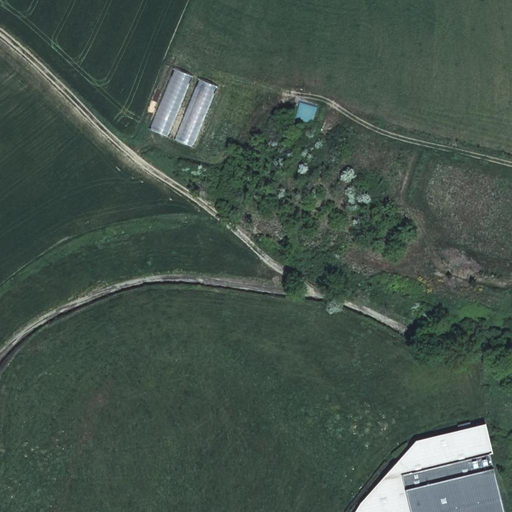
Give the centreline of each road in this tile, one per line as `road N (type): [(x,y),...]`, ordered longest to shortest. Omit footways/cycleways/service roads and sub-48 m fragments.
road 1 (track): [(511,333),(447,339),(317,294),(165,278),(92,294),(0,350)]
road 2 (track): [(317,294),(199,202)]
